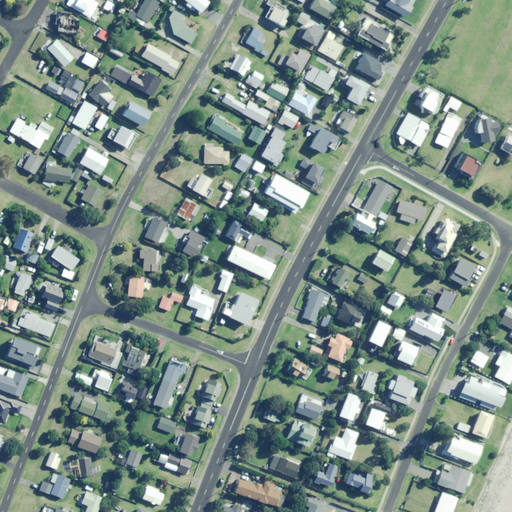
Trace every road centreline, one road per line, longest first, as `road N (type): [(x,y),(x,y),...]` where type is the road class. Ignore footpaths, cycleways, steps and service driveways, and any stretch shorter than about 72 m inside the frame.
road 1 (residential): [(387,511),(509,230)]
road 2 (residential): [(108,237),(238,0)]
road 3 (tertiary): [(365,147),(254,367)]
road 4 (residential): [(3,511),(83,301)]
road 5 (residential): [(83,301),(254,367)]
road 6 (tertiary): [(447,0),(365,147)]
road 7 (residential): [(365,147),(509,230)]
road 8 (tertiary): [(254,367),(198,511)]
road 9 (residential): [(0,181),(108,237)]
